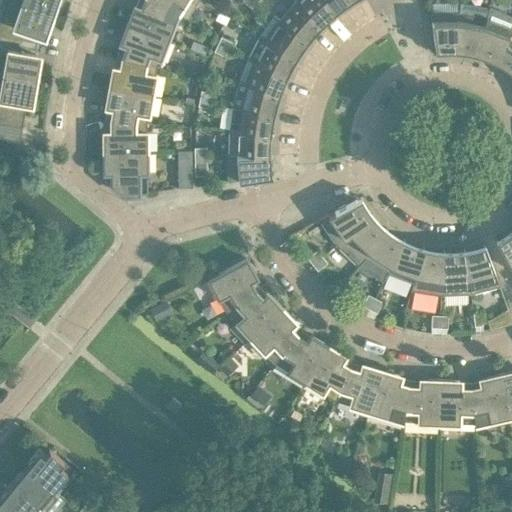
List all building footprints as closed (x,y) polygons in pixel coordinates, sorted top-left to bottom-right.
[(52,12),(16,0),(5,0),(0,14),(0,33),(35,43),(38,34),(42,35),(44,28),(45,24),(47,25),(52,12)] [(16,0),(52,12),(55,0),(16,0)] [(177,13),(151,0),(137,0),(133,14),(131,13),(126,24),(167,40),(177,13)] [(197,0),(151,0),(177,13),(186,17),(197,0)] [(334,10),(325,0),(294,0),(295,1),(319,24),(334,10)] [(347,0),(325,0),(334,10),(347,0)] [(319,24),(295,1),(280,19),(306,39),(319,24)] [(459,2),(458,12),(456,43),(455,49),(460,49),(467,50),(471,51),(475,52),(477,46),(486,17),(489,7),(459,2)] [(488,17),(486,17),(477,46),(475,52),(480,54),(484,55),(490,58),(495,60),(498,54),(511,27),(510,26),(511,21),(509,14),(497,9),(490,12),(488,17)] [(456,43),(458,12),(430,13),(434,50),(440,49),(444,49),(449,49),(455,49),(456,43)] [(306,39),(280,19),(273,14),(259,35),(294,56),(306,39)] [(157,66),(167,40),(126,24),(122,34),(124,35),(117,55),(157,66)] [(511,26),(511,27),(498,54),(495,60),(497,61),(503,64),(508,68),(511,71),(511,70),(511,26)] [(35,64),(37,53),(33,52),(35,43),(0,33),(0,71),(35,78),(37,64),(35,64)] [(294,56),(259,35),(247,57),(285,74),(289,65),(294,56)] [(231,41),(220,36),(217,43),(228,48),(231,41)] [(228,48),(217,43),(214,51),(225,56),(228,48)] [(157,66),(117,55),(113,76),(111,75),(109,86),(151,94),(157,66)] [(285,74),(247,57),(238,81),(277,93),(285,74)] [(29,102),(31,91),(33,91),(35,78),(0,71),(0,136),(19,140),(21,127),(26,101),(29,102)] [(277,93),(238,81),(232,105),(272,113),(277,93)] [(151,94),(109,86),(107,98),(109,98),(105,119),(146,123),(151,94)] [(213,92),(201,90),(199,98),(211,100),(213,92)] [(211,100),(199,98),(198,106),(209,108),(211,100)] [(272,113),(232,105),(230,129),(270,133),(272,113)] [(146,123),(105,119),(105,140),(103,140),(103,151),(146,151),(146,123)] [(270,133),(230,129),(228,154),(268,153),(270,133)] [(206,147),(194,147),(194,155),(206,155),(206,147)] [(146,151),(103,151),(103,163),(105,163),(105,178),(125,195),(147,192),(146,151)] [(190,151),(178,151),(179,187),(191,186),(190,151)] [(268,153),(228,154),(226,154),(228,181),(271,175),(271,172),(270,173),(268,153)] [(207,175),(206,163),(206,155),(194,155),(194,175),(207,175)] [(360,196),(355,199),(318,218),(335,245),(372,214),(369,210),(366,206),(363,201),(360,196)] [(372,214),(335,245),(357,265),(363,257),(383,233),(387,228),(383,225),(380,222),(375,217),(372,214)] [(495,238),(497,243),(511,270),(511,226),(507,230),(504,233),(500,235),(495,238)] [(387,228),(383,233),(363,257),(387,272),(401,244),(403,239),(399,236),(394,233),(387,228)] [(406,240),(403,239),(401,244),(387,272),(412,282),(413,282),(421,252),(423,246),(418,245),(412,242),(406,240)] [(470,247),(466,248),(464,248),(470,293),(500,286),(484,243),(480,244),(476,245),(470,247)] [(429,247),(425,247),(423,246),(421,252),(413,282),(412,282),(410,290),(440,295),(442,249),(434,248),(429,247)] [(450,249),(442,249),(440,295),(470,293),(464,248),(461,249),(452,249),(450,249)] [(307,258),(312,264),(322,256),(317,250),(307,258)] [(322,256),(312,264),(318,270),(327,262),(322,256)] [(208,278),(225,311),(257,287),(252,278),(254,277),(250,270),(252,269),(246,258),(208,278)] [(272,300),(266,293),(264,295),(257,287),(225,311),(250,337),(281,307),(273,298),(272,300)] [(374,297),(367,294),(362,305),(369,308),(374,297)] [(382,301),(374,297),(369,308),(376,312),(382,301)] [(289,315),(281,307),(250,337),(274,362),(299,332),(292,324),(294,323),(288,316),(289,315)] [(481,312),(473,313),(474,325),(482,324),(481,312)] [(431,314),(430,326),(438,327),(439,315),(431,314)] [(447,315),(439,315),(438,327),(447,327),(447,315)] [(316,340),(309,335),(308,337),(299,332),(274,362),(304,381),(327,344),(318,338),(316,340)] [(337,350),(327,344),(304,381),(335,400),(351,364),(342,358),(343,357),(336,352),(337,350)] [(370,367),(361,365),(361,367),(351,364),(335,400),(369,410),(381,369),(370,365),(370,367)] [(399,379),(400,377),(392,374),(392,372),(381,369),(369,410),(403,421),(409,382),(399,379)] [(510,371),(499,373),(508,416),(511,414),(511,372),(510,373),(510,371)] [(488,378),(480,380),(480,382),(470,384),(474,423),(508,416),(499,373),(488,376),(488,378)] [(428,380),(419,380),(419,382),(409,382),(403,421),(438,422),(440,379),(428,378),(428,380)] [(451,379),(440,379),(438,422),(474,423),(470,384),(460,384),(460,381),(451,381),(451,379)] [(172,397),(166,405),(174,411),(180,403),(172,397)] [(38,448),(23,466),(52,488),(70,466),(49,449),(45,453),(38,448)] [(23,466),(11,481),(45,509),(58,493),(52,488),(23,466)] [(511,485),(511,474),(499,478),(502,488),(511,485)] [(11,481),(0,494),(0,500),(14,511),(42,511),(45,509),(11,481)] [(14,511),(0,500),(0,511),(14,511)] [(85,503),(78,510),(80,511),(89,511),(92,509),(85,503)]
